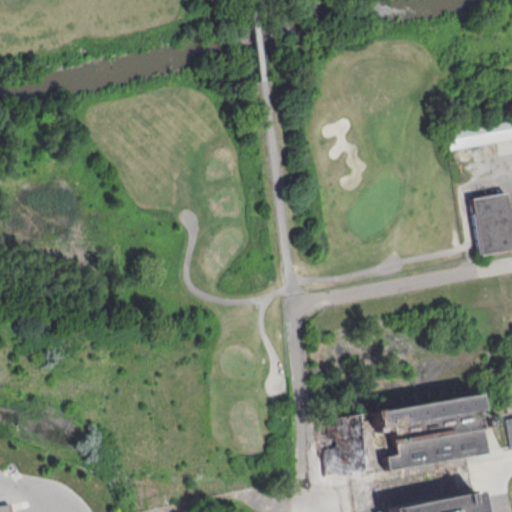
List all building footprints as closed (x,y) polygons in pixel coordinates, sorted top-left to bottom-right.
[(447,147),(511,136),(511,118),(444,129),(447,147)] [(503,192),(511,240),(511,246),(479,253),(468,199),(503,192)] [(383,468),(380,455),(392,453),(390,442),(385,443),(383,431),(375,432),(371,411),(471,394),(481,452),(383,468)] [(502,419),(506,418),(504,403),(511,401),(511,447),(507,448),(502,419)] [(363,475),(321,479),(316,418),(358,415),(363,475)] [(385,509),(472,491),(476,511),(374,511),(385,510),(385,509)] [(0,511),(0,503),(7,502),(8,511),(0,511)]
